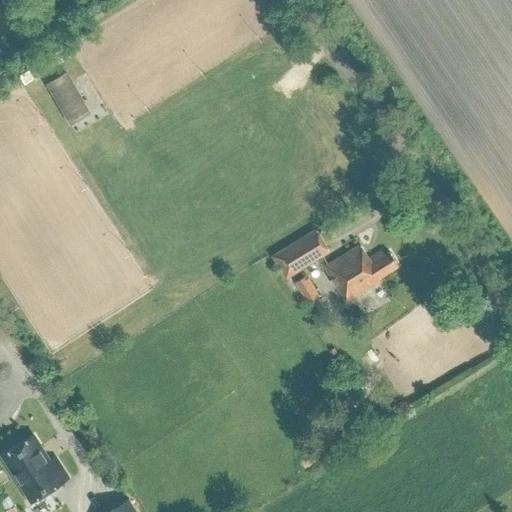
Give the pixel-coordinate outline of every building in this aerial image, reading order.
[(64,45),(19,74),(25,84),(70,55),(64,45)] [(69,69),(89,123),(112,115),(92,61),(69,69)] [(270,255),(284,278),(329,252),(314,228),(270,255)] [(380,276),(398,265),(389,251),(384,254),(381,250),(368,258),(360,244),(324,265),(346,301),(381,279),(380,276)] [(293,282),(306,302),(318,294),(306,275),(293,282)] [(334,346),(328,350),(332,355),(337,351),(334,346)] [(317,432),(339,451),(347,442),(348,443),(364,423),(341,403),(317,432)] [(50,457),(33,432),(0,453),(0,456),(30,503),(70,477),(55,453),(50,457)] [(11,494),(2,499),(7,509),(17,504),(11,494)] [(139,511),(130,497),(105,511),(139,511)]
